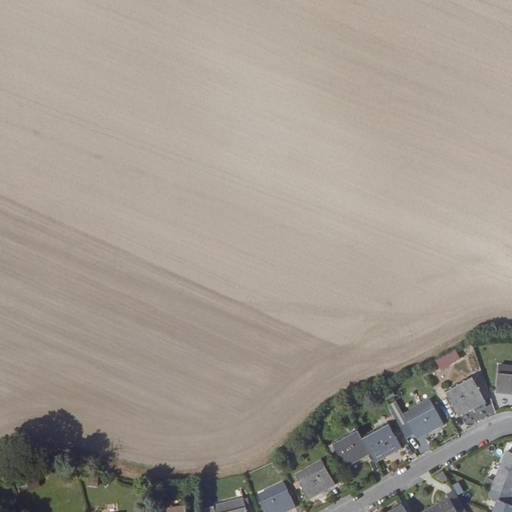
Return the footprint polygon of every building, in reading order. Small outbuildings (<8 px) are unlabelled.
[(455,350),(443,358),(447,364),(459,357),(455,350)] [(511,364),(498,364),(495,390),(511,392),(511,364)] [(471,376),(444,391),(457,415),(484,401),(471,376)] [(428,400),(402,414),(416,438),(442,424),(428,400)] [(400,447),(387,423),(360,438),(369,452),(374,461),(400,447)] [(369,452),(360,438),(356,430),(331,443),(338,455),(344,466),(369,452)] [(338,455),(331,443),(327,446),(334,457),(338,455)] [(511,452),(506,450),(492,486),(485,483),(483,487),(490,490),(511,498),(511,452)] [(320,460),(294,475),(308,499),(334,484),(320,460)] [(98,487),(99,477),(88,477),(88,486),(98,487)] [(29,489),(41,487),(39,478),(28,480),(29,489)] [(458,495),(465,492),(460,482),(453,485),(458,495)] [(283,483),(257,495),(265,511),(284,511),(294,507),(283,483)] [(465,511),(453,490),(447,494),(449,499),(425,511),(465,511)] [(511,511),(511,498),(490,490),(488,497),(497,500),(492,511),(511,511)] [(246,511),(243,498),(213,505),(214,511),(246,511)]
